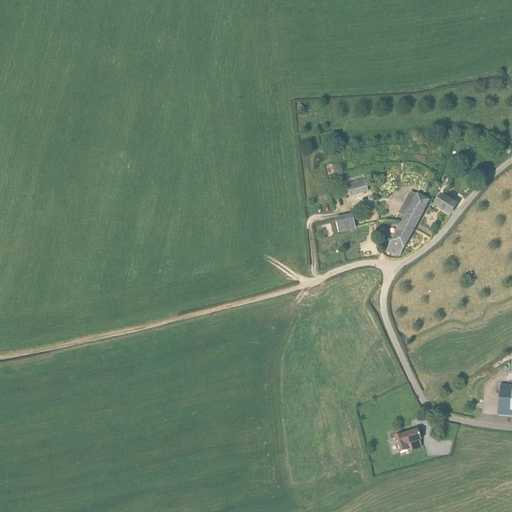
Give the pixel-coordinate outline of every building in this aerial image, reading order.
[(368,192),(365,179),(347,184),(350,197),(368,192)] [(405,218),(405,219),(416,225),(428,201),(411,192),(399,215),(405,218)] [(441,196),(435,205),(450,215),(456,205),(441,196)] [(338,231),(355,228),(352,215),(335,218),(338,231)] [(399,255),(416,225),(405,219),(389,250),(399,255)] [(511,385),(500,385),(498,415),(511,416),(511,385)] [(401,456),(400,454),(407,451),(408,452),(422,448),(420,440),(421,440),(418,431),(395,438),(395,439),(388,442),(393,458),(401,456)]
